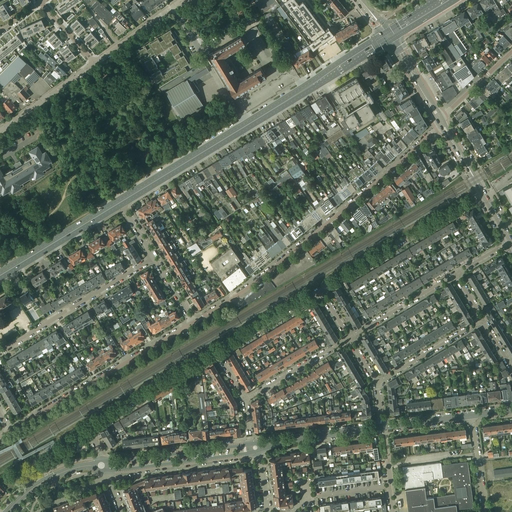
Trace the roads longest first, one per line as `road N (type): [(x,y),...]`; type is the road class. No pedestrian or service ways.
road 1 (residential): [(440,121),(249,287),(193,323)]
road 2 (primary): [(120,202),(388,36)]
road 3 (residential): [(9,430),(193,323)]
road 4 (residential): [(319,290),(483,193)]
road 5 (residential): [(101,465),(91,427),(216,352)]
road 6 (residential): [(0,351),(153,257)]
road 7 (tertiary): [(101,465),(114,470),(257,447)]
road 8 (tertiary): [(257,447),(101,465)]
road 9 (primary): [(9,269),(120,202)]
road 10 (tertiary): [(257,447),(382,426)]
road 11 (residential): [(455,273),(349,337)]
road 12 (residential): [(482,319),(377,383)]
road 13 (residential): [(349,337),(245,399)]
road 14 (residential): [(216,352),(319,290)]
